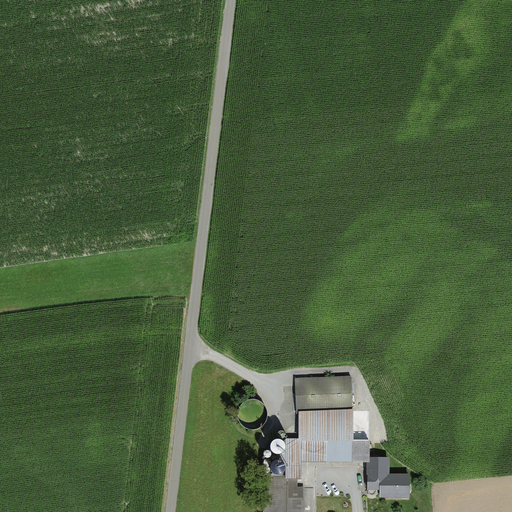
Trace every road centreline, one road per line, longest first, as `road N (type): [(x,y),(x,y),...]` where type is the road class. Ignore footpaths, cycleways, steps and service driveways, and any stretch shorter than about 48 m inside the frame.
road 1 (unclassified): [(169,511),(231,0)]
road 2 (unknown): [(191,339),(279,384),(292,423)]
